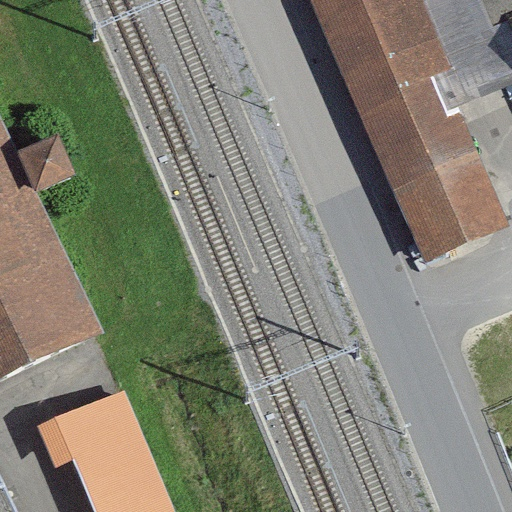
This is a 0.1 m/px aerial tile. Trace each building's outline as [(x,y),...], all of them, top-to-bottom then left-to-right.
[(511,226),(511,213),(421,0),(309,0),(421,265),(511,226)] [(511,0),(483,0),(496,32),(511,26),(511,28),(511,0)] [(0,382),(105,331),(0,110),(0,382)] [(72,124),(24,146),(47,193),(94,171),(72,124)] [(175,511),(127,391),(38,426),(54,468),(75,460),(96,511),(175,511)] [(0,511),(17,511),(0,475),(0,511)]
